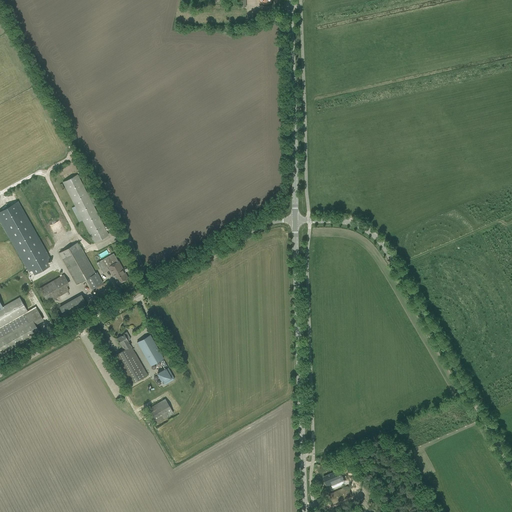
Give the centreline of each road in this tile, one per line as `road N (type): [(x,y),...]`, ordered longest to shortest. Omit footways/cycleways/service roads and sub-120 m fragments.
road 1 (unclassified): [(511,469),(377,237),(354,223),(295,219)]
road 2 (unclassified): [(0,374),(259,226),(295,219)]
road 3 (tertiary): [(304,511),(295,219)]
road 4 (tertiary): [(295,219),(288,0)]
